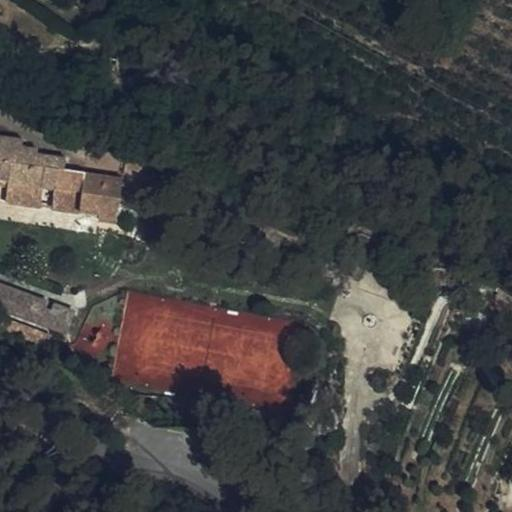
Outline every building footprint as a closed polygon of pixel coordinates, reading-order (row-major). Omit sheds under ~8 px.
[(19,133),(0,127),(0,171),(1,171),(0,174),(0,192),(29,199),(33,181),(47,184),(42,202),(87,212),(107,217),(115,178),(57,165),(59,154),(32,147),(33,143),(17,138),(19,133)] [(105,223),(107,217),(87,212),(86,218),(105,223)] [(408,309),(413,278),(401,276),(396,307),(408,309)] [(42,310),(0,291),(0,313),(61,340),(70,323),(50,313),(48,318),(40,314),(42,310)] [(6,330),(0,339),(0,340),(35,359),(42,351),(6,330)] [(303,511),(335,511),(336,511),(313,497),(303,511)]
